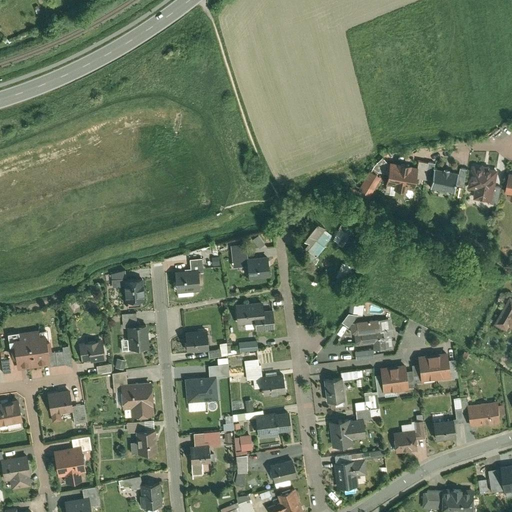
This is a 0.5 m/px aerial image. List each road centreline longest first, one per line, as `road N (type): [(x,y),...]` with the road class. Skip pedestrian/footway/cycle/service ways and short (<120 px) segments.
road 1 (residential): [(156,269),(177,511)]
road 2 (secondary): [(188,0),(104,54),(0,99)]
road 3 (residential): [(360,511),(428,470),(511,441)]
road 4 (residential): [(299,372),(281,244),(285,222)]
road 5 (residential): [(319,511),(299,372)]
road 6 (residential): [(299,372),(400,357),(413,333)]
